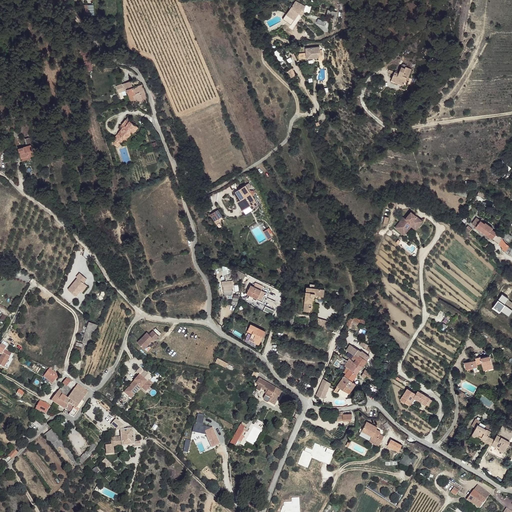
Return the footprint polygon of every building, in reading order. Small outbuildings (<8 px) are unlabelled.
[(298,0),(295,0),(283,17),(291,23),(303,8),(305,9),(306,5),(298,0)] [(338,13),(328,11),(327,13),(333,15),(331,18),(335,19),(338,13)] [(79,59),(85,58),(85,69),(90,69),(88,43),(78,44),(79,59)] [(306,46),(306,57),(317,57),(317,59),(321,60),(322,49),(319,49),(319,47),(306,46)] [(412,70),(406,67),(404,71),(400,69),(399,73),(396,71),(392,80),(403,85),(407,77),(409,77),(412,70)] [(134,87),(133,81),(126,83),(128,90),(134,87)] [(137,93),(134,87),(128,90),(133,101),(136,100),(134,95),(137,93)] [(130,125),(127,122),(125,125),(126,127),(123,131),(116,140),(123,145),(125,140),(128,143),(133,136),(131,134),(137,127),(132,123),(130,125)] [(140,130),(137,127),(131,134),(133,136),(135,137),(140,130)] [(29,146),(17,150),(21,159),(29,157),(32,156),(29,146)] [(250,191),(245,184),(233,192),(237,199),(238,201),(241,200),(246,208),(248,206),(251,204),(253,207),(257,204),(252,195),(250,196),(247,192),(250,191)] [(246,208),(241,200),(238,201),(237,199),(236,201),(242,210),(246,208)] [(218,209),(210,214),(216,224),(220,222),(218,219),(222,216),(218,209)] [(419,225),(423,221),(411,212),(406,219),(404,217),(395,228),(403,234),(411,223),(416,227),(418,224),(419,225)] [(480,221),(481,220),(477,218),(473,224),(477,226),(480,221)] [(481,220),(480,221),(491,230),(493,227),(486,222),(485,223),(481,220)] [(491,230),(480,221),(477,226),(488,235),(491,230)] [(502,238),(491,230),(488,235),(498,243),(502,240),(502,238)] [(511,237),(505,231),(503,233),(504,239),(509,242),(511,237)] [(511,249),(505,245),(502,250),(511,257),(511,249)] [(75,276),(65,288),(74,295),(78,289),(83,283),(81,281),(84,277),(77,271),(74,275),(75,276)] [(256,286),(251,284),(247,292),(249,294),(254,296),(259,298),(259,297),(263,289),(256,286)] [(326,287),(308,285),(305,309),(315,311),(317,297),(325,298),(326,287)] [(365,322),(351,314),(344,327),(348,329),(352,322),(363,326),(365,322)] [(332,319),(320,316),(317,324),(330,328),(332,319)] [(439,321),(447,327),(451,322),(443,316),(439,321)] [(88,321),(81,341),(90,344),(97,324),(88,321)] [(267,329),(253,322),(248,330),(251,331),(253,327),(265,333),(267,329)] [(265,333),(253,327),(251,331),(253,332),(251,338),(261,343),(265,333)] [(146,331),(136,341),(143,347),(150,341),(153,338),(154,339),(158,335),(152,329),(149,333),(146,331)] [(360,352),(350,345),(346,351),(352,355),(350,357),(349,357),(347,359),(353,362),(356,358),(364,364),(368,357),(361,351),(360,352)] [(11,354),(4,350),(1,354),(0,356),(0,365),(4,368),(11,354)] [(482,372),(491,370),(487,357),(478,359),(478,358),(475,358),(473,359),(473,361),(463,364),(464,371),(476,368),(475,366),(480,365),(482,372)] [(353,362),(347,359),(345,363),(339,358),(337,361),(346,368),(356,375),(361,368),(353,362)] [(364,364),(356,358),(353,362),(361,368),(364,364)] [(58,374),(48,367),(42,375),(51,383),(58,374)] [(356,375),(346,368),(342,374),(344,376),(352,380),(356,375)] [(145,391),(150,386),(146,382),(150,377),(144,371),(144,372),(142,370),(138,374),(139,375),(123,391),(130,398),(140,387),(145,391)] [(352,380),(344,376),(335,389),(345,397),(355,384),(352,380)] [(281,390),(258,377),(255,383),(257,384),(256,386),(258,387),(260,383),(263,386),(267,388),(262,397),(263,398),(264,400),(266,400),(267,399),(269,396),(276,399),(281,390)] [(332,382),(325,378),(318,396),(324,399),(332,382)] [(72,389),(62,383),(51,399),(64,408),(71,398),(77,390),(74,388),(72,389)] [(87,390),(80,385),(77,390),(71,398),(73,400),(75,399),(79,402),(87,390)] [(434,402),(416,391),(414,394),(405,389),(398,401),(408,407),(413,399),(430,409),(434,402)] [(73,400),(71,398),(64,408),(69,411),(68,412),(73,416),(78,409),(76,407),(79,402),(75,399),(73,400)] [(49,406),(38,400),(35,408),(45,414),(49,406)] [(91,414),(85,410),(82,414),(88,419),(91,414)] [(342,412),(339,412),(339,415),(332,415),(332,420),(351,419),(351,415),(342,414),(342,412)] [(122,425),(114,419),(109,424),(115,429),(115,430),(119,430),(120,436),(113,437),(114,446),(133,444),(132,442),(131,428),(130,429),(130,427),(125,427),(126,429),(122,429),(122,425)] [(377,427),(366,422),(361,431),(371,437),(370,438),(380,443),(383,436),(378,433),(379,431),(376,429),(377,427)] [(244,427),(240,424),(229,442),(234,445),(244,427)] [(511,432),(511,431),(501,426),(494,439),(487,436),(489,432),(476,425),(469,437),(475,440),(476,438),(479,440),(478,442),(493,450),(494,448),(497,450),(497,452),(501,454),(511,432)] [(54,439),(46,429),(43,432),(50,442),(54,439)] [(400,445),(388,439),(386,444),(397,451),(400,445)] [(74,465),(58,444),(54,447),(71,468),(74,465)] [(94,450),(90,446),(81,456),(86,459),(90,456),(94,450)] [(17,452),(13,448),(7,454),(12,458),(17,452)] [(414,463),(416,457),(404,452),(399,463),(408,467),(411,461),(414,463)] [(103,459),(100,462),(107,470),(110,466),(103,459)] [(478,484),(466,498),(479,508),(486,499),(490,494),(478,484)]
